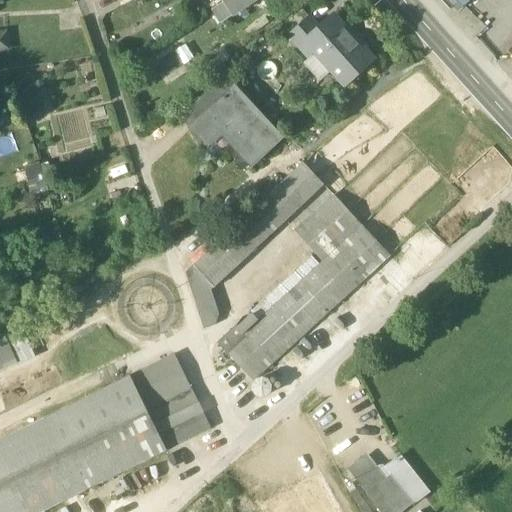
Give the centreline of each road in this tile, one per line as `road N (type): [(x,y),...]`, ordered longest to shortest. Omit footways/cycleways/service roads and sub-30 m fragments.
road 1 (track): [(83,0),(235,452)]
road 2 (track): [(438,45),(170,256)]
road 3 (track): [(195,333),(0,427)]
road 4 (secondary): [(511,127),(399,0)]
